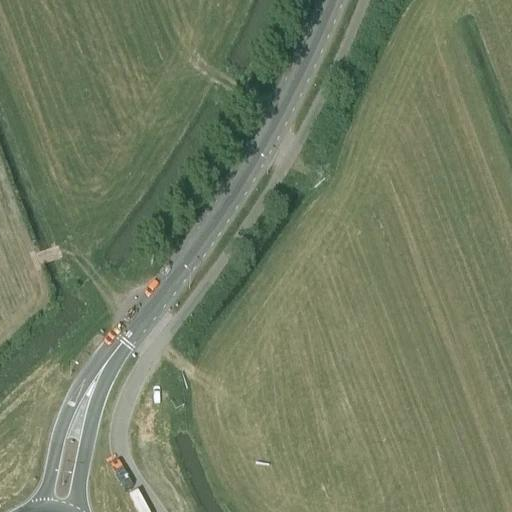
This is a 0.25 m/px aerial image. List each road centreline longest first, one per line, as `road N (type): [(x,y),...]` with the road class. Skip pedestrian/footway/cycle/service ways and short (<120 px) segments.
road 1 (tertiary): [(137,324),(272,139),(333,0)]
road 2 (unclassified): [(153,511),(129,478),(118,440),(127,395),(159,345)]
road 3 (tertiary): [(91,384),(57,435),(37,511)]
road 4 (tertiary): [(79,511),(91,384)]
